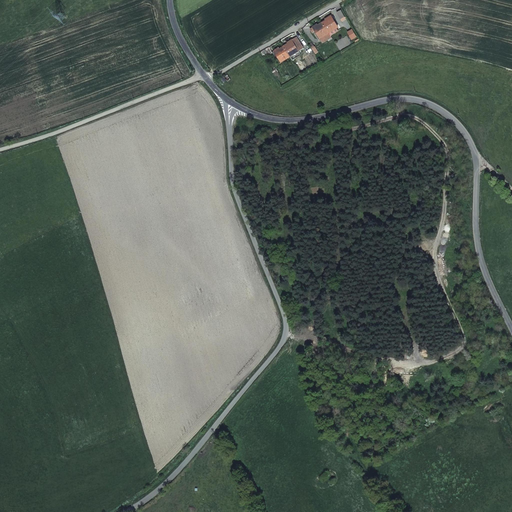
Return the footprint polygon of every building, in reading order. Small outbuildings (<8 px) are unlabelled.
[(336,11),(341,19),(345,17),(340,9),(336,11)] [(326,19),(322,22),(328,31),(336,26),(337,26),(333,19),(331,16),(330,15),(325,18),(326,19)] [(328,31),(322,22),(318,24),(318,23),(312,27),(316,33),(322,41),(331,36),(330,34),(328,31)] [(287,44),(283,47),(289,56),(291,60),(303,52),(301,49),(305,46),(299,36),(295,39),(294,38),(286,43),(287,44)] [(289,56),(283,47),(279,49),(278,48),(273,52),(279,62),(289,56)]
